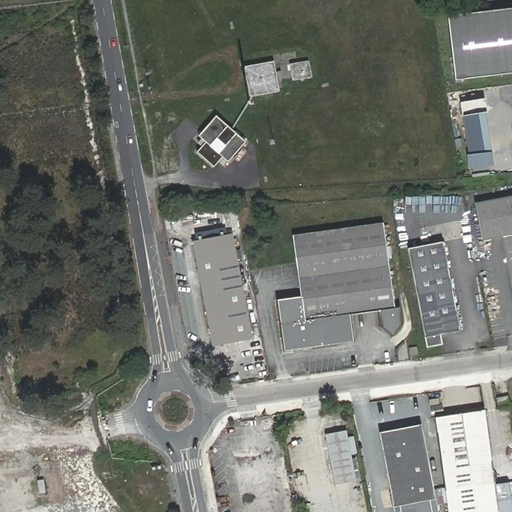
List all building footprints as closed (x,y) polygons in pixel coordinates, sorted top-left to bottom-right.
[(511,72),(511,6),(443,15),(450,79),(511,72)] [(309,61),(290,65),(293,81),(312,77),(309,61)] [(272,62),(242,67),(246,86),(248,97),(279,91),(276,77),(283,76),(281,70),(274,71),(272,62)] [(482,149),(477,113),(462,115),(467,151),(482,149)] [(230,128),(214,116),(201,131),(196,136),(193,139),(195,152),(212,166),(214,165),(221,157),(226,162),(244,141),(230,128)] [(490,164),(488,153),(466,155),(467,167),(490,164)] [(480,240),(500,236),(511,297),(511,194),(472,202),(480,240)] [(456,220),(453,207),(429,211),(432,224),(456,220)] [(378,222),(290,237),(299,297),(277,301),(285,349),(355,337),(351,312),(374,308),(377,322),(391,330),(399,320),(396,307),(393,307),(378,222)] [(209,345),(246,337),(227,235),(189,243),(209,345)] [(440,243),(404,250),(423,348),(437,345),(436,336),(458,331),(440,243)] [(510,405),(508,394),(496,396),(498,407),(505,406),(510,405)] [(435,418),(445,477),(451,511),(498,511),(491,469),(481,410),(435,418)] [(420,423),(378,431),(393,511),(417,511),(416,506),(435,502),(420,423)] [(338,486),(360,483),(350,432),(329,436),(338,486)] [(232,453),(242,511),(284,511),(273,446),(232,453)] [(0,460),(0,493),(34,487),(28,455),(0,460)] [(511,511),(511,505),(508,481),(494,483),(498,511),(511,511)]
